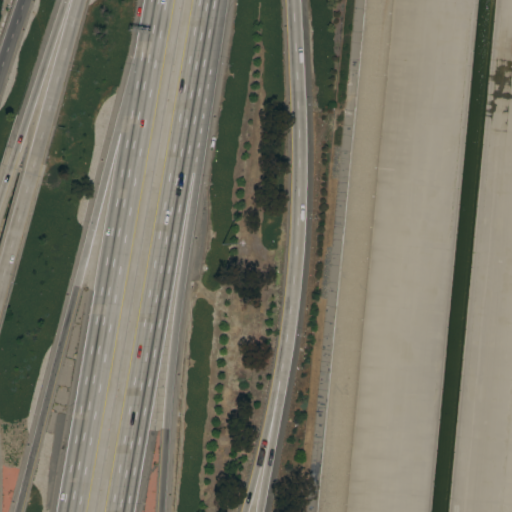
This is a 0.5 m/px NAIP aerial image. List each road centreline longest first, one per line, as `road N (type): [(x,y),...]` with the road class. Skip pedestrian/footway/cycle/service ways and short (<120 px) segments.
road 1 (motorway): [(116,511),(208,0)]
road 2 (motorway): [(160,511),(212,0)]
road 3 (motorway): [(156,9),(70,511)]
road 4 (motorway): [(114,137),(15,511)]
road 5 (motorway): [(282,359),(296,231),(291,0)]
road 6 (motorway): [(77,0),(29,173)]
road 7 (motorway): [(64,0),(7,168)]
road 8 (motorway): [(243,511),(282,359)]
road 9 (motorway): [(257,511),(282,359)]
road 10 (motorway): [(156,9),(114,137)]
